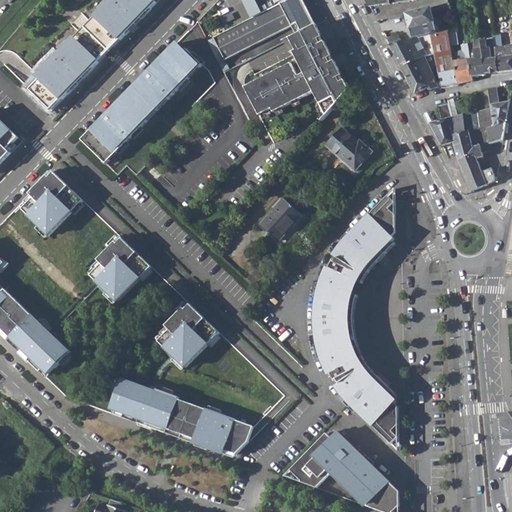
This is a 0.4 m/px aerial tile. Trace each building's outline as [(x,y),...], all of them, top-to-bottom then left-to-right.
[(31,90),(52,111),(156,4),(152,1),(153,0),(114,0),(112,2),(111,1),(95,18),(96,19),(90,25),(94,28),(84,38),(81,35),(75,41),(74,39),(59,55),(60,56),(55,61),(54,60),(38,77),(41,80),(31,90)] [(289,0),(250,20),(213,39),(225,61),(297,24),(301,33),(314,26),(299,0),(289,0)] [(239,0),(250,20),(289,0),(239,0)] [(451,9),(449,5),(431,9),(407,15),(414,39),(421,37),(438,33),(433,14),(451,9)] [(95,18),(74,39),(75,41),(81,35),(84,38),(94,28),(90,25),(96,19),(95,18)] [(314,93),(326,117),(349,91),(314,26),(301,33),(289,39),(296,54),(293,55),(303,75),(296,78),(289,65),(243,88),(257,117),(272,109),(273,113),(314,93)] [(450,30),(452,47),(458,46),(456,28),(450,30)] [(437,54),(443,88),(450,86),(458,85),(455,63),(454,63),(453,54),(452,47),(450,30),(438,33),(421,37),(430,56),(437,54)] [(390,46),(401,43),(399,35),(387,39),(390,46)] [(496,48),(499,73),(511,71),(511,46),(504,48),(502,35),(494,36),(496,48)] [(390,46),(401,68),(430,56),(421,37),(414,39),(401,43),(390,46)] [(499,73),(496,48),(488,49),(486,37),(481,38),(487,75),(499,73)] [(478,60),(472,61),(474,78),(487,76),(487,75),(481,38),(476,38),(478,60)] [(185,53),(176,45),(138,84),(141,88),(134,95),(131,91),(83,141),(108,165),(119,154),(121,157),(152,125),(150,122),(170,101),(173,104),(193,83),(191,80),(204,66),(187,50),(185,53)] [(463,53),(453,54),(454,63),(455,63),(458,85),(474,79),(474,78),(472,61),(469,45),(463,47),(463,53)] [(401,68),(416,95),(429,88),(431,91),(443,88),(437,54),(430,56),(401,68)] [(191,80),(193,83),(207,69),(204,66),(191,80)] [(138,84),(131,91),(134,95),(141,88),(138,84)] [(486,127),(490,144),(503,141),(510,102),(500,103),(498,89),(489,89),(491,105),(494,125),(486,127)] [(464,116),(465,133),(480,129),(478,112),(470,114),(469,110),(464,111),(461,98),(451,101),(451,105),(455,118),(464,116)] [(170,101),(150,122),(152,125),(173,104),(170,101)] [(441,107),(444,121),(455,118),(451,105),(441,107)] [(478,112),(480,129),(486,127),(494,125),(491,105),(486,106),(487,110),(478,112)] [(432,122),(427,112),(424,114),(429,124),(432,122)] [(492,150),(490,144),(486,127),(480,129),(465,133),(464,116),(455,118),(444,121),(435,124),(431,125),(443,147),(454,143),(468,183),(470,182),(482,188),(496,183),(496,180),(492,169),(482,173),(477,158),(484,157),(483,153),(492,150)] [(8,149),(19,138),(0,119),(0,164),(11,153),(8,149)] [(344,129),(328,146),(340,157),(337,160),(355,177),(376,155),(373,152),(364,144),(363,146),(359,142),(344,129)] [(19,138),(8,149),(11,153),(22,142),(19,138)] [(119,154),(108,165),(111,168),(121,157),(119,154)] [(53,171),(31,194),(35,198),(23,210),(50,236),(84,201),(53,171)] [(470,182),(468,183),(471,192),(482,188),(470,182)] [(334,263),(330,270),(363,284),(367,276),(374,267),(396,244),(393,241),(395,239),(393,237),(396,234),(395,189),(369,216),(372,218),(369,221),(366,219),(357,229),(349,237),(344,242),(338,250),(334,257),(338,260),(335,264),(334,263)] [(284,199),(260,226),(278,242),(302,215),(284,199)] [(152,267),(121,237),(99,261),(103,264),(92,276),(118,302),(152,267)] [(0,268),(5,264),(0,259),(0,326),(12,339),(9,342),(41,372),(44,370),(49,374),(58,365),(59,366),(75,349),(48,333),(5,291),(3,293),(0,290),(0,273),(0,272),(0,268)] [(256,269),(253,273),(264,283),(267,279),(256,269)] [(330,270),(327,269),(323,278),(321,286),(358,296),(360,291),(363,284),(330,270)] [(253,273),(247,279),(258,289),(264,283),(253,273)] [(358,296),(321,286),(317,302),(316,319),(317,335),(320,352),(322,357),(359,346),(355,325),(355,313),(357,302),(358,296)] [(220,333),(189,303),(167,327),(171,330),(159,342),(186,368),(220,333)] [(359,346),(322,357),(326,368),(328,373),(331,372),(364,357),(359,346)] [(364,357),(331,372),(332,374),(335,379),(337,378),(338,380),(339,382),(370,367),(367,362),(364,357)] [(339,382),(335,385),(338,389),(343,396),(348,402),(351,404),(352,406),(393,445),(399,438),(399,407),(395,404),(398,402),(396,400),(399,397),(379,378),(373,371),(370,367),(339,382)] [(158,392),(123,379),(115,401),(116,401),(113,410),(126,415),(125,418),(153,429),(155,425),(183,435),(181,439),(224,455),(226,451),(230,452),(255,427),(237,421),(236,423),(232,421),(233,419),(180,400),(181,398),(158,390),(158,392)] [(255,427),(230,452),(237,455),(252,440),(255,427)] [(330,431),(291,471),(305,484),(311,476),(321,486),(366,502),(370,496),(373,499),(367,507),(382,511),(394,511),(400,506),(400,487),(370,457),(342,430),(335,437),(330,431)] [(305,484),(291,471),(286,477),(305,484)] [(311,476),(305,484),(367,507),(373,499),(370,496),(366,502),(321,486),(311,476)] [(127,511),(130,505),(111,499),(108,507),(100,504),(97,511),(127,511)]
